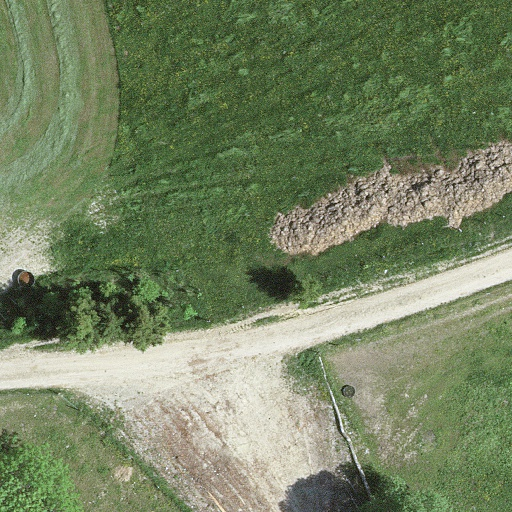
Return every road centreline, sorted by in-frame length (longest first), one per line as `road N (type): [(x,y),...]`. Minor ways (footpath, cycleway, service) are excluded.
road 1 (track): [(0,374),(188,362),(511,276)]
road 2 (track): [(273,511),(188,362)]
